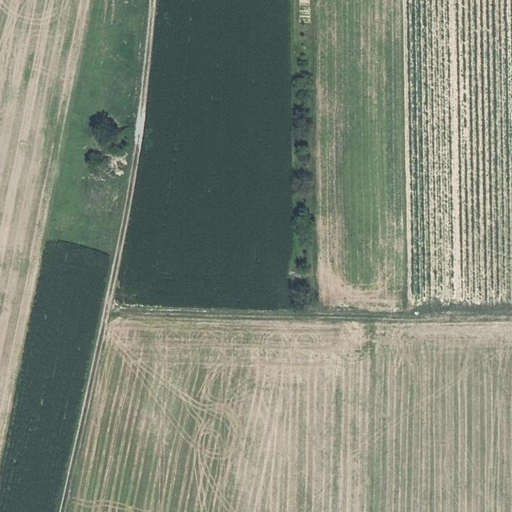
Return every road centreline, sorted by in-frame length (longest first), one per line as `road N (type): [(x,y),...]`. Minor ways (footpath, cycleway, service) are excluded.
road 1 (track): [(66,511),(134,161),(152,0)]
road 2 (track): [(511,317),(107,310)]
